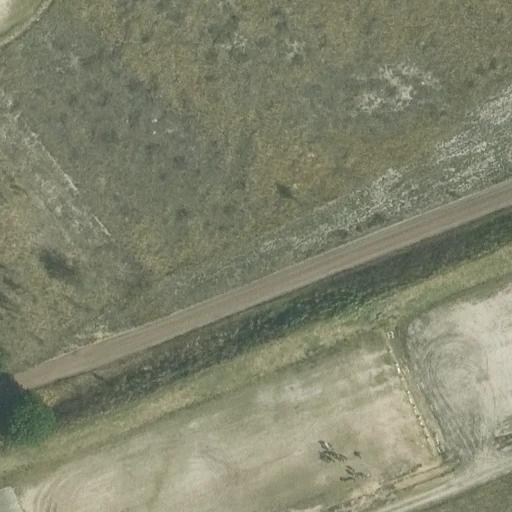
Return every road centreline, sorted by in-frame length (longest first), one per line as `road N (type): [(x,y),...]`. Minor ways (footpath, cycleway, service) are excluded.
road 1 (track): [(511,196),(0,397)]
road 2 (track): [(384,511),(511,459)]
